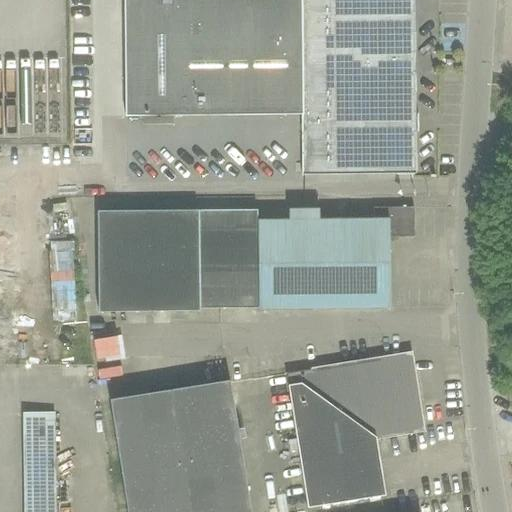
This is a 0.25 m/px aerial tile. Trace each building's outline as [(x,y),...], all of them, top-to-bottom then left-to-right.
[(124,0),(126,116),(143,116),(143,125),(174,125),(174,115),(231,115),(302,114),(302,175),(415,174),(414,12),(413,0),(124,0)] [(0,139),(65,140),(65,103),(36,103),(19,103),(19,100),(0,99),(0,139)] [(389,238),(414,238),(414,208),(373,208),(374,220),(319,221),(319,209),(288,210),(288,221),(257,221),(257,210),(97,212),(98,313),(199,312),(199,309),(258,309),(390,308),(389,238)] [(76,270),(75,241),(53,241),(54,271),(76,270)] [(117,337),(94,341),(97,359),(120,356),(117,337)] [(366,440),(423,431),(412,364),(401,355),(286,374),(307,508),(385,496),(381,475),(372,477),(366,440)] [(250,511),(230,380),(109,400),(127,511),(250,511)] [(55,511),(54,412),(25,413),(26,511),(55,511)]
